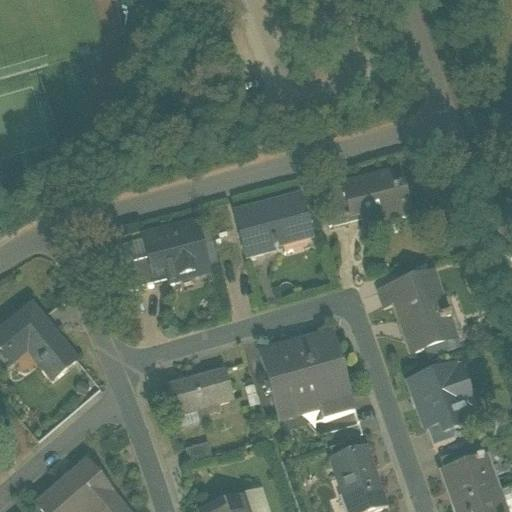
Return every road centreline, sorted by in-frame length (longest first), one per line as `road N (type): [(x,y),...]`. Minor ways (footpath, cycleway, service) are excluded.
road 1 (residential): [(120,368),(332,307),(360,328),(424,511)]
road 2 (residential): [(58,231),(449,124)]
road 3 (residential): [(449,124),(511,284)]
road 4 (residential): [(129,391),(0,496)]
road 5 (residential): [(58,231),(120,368)]
road 6 (residential): [(404,0),(449,124)]
road 7 (residential): [(129,391),(168,511)]
